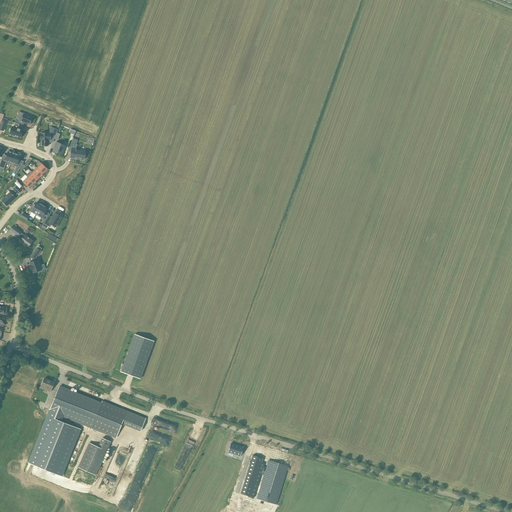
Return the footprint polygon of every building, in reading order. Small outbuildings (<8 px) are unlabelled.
[(16,118),(15,121),(23,125),(24,122),(30,125),(33,117),(24,113),(21,120),(16,118)] [(18,128),(19,124),(15,122),(13,127),(11,135),(20,138),(23,130),(18,128)] [(40,133),(40,140),(41,140),(41,146),(48,146),(48,140),(50,140),(53,141),(54,138),(57,133),(58,130),(54,128),(52,134),(48,134),(48,133),(40,133)] [(71,142),(70,146),(73,147),(73,149),(72,149),(71,158),(82,159),(83,152),(76,151),(77,149),(75,149),(77,145),(76,144),(77,140),(73,138),(71,142)] [(53,151),(62,155),(66,146),(56,142),(53,151)] [(8,151),(6,158),(2,157),(0,163),(0,166),(4,168),(6,163),(11,165),(15,153),(12,152),(12,151),(9,150),(9,151),(8,151)] [(20,155),(15,153),(11,165),(16,167),(15,169),(18,170),(22,165),(23,163),(24,161),(19,160),(20,155)] [(41,163),(37,168),(43,174),(48,170),(41,163)] [(37,168),(32,172),(39,179),(43,174),(37,168)] [(39,179),(32,172),(30,171),(26,175),(28,177),(34,184),(39,179)] [(28,177),(23,182),(30,188),(34,184),(28,177)] [(1,201),(6,207),(15,198),(14,197),(17,194),(18,194),(22,191),(17,186),(13,189),(15,191),(12,194),(10,192),(1,201)] [(42,205),(37,202),(34,206),(32,205),(29,210),(36,215),(42,205)] [(42,205),(36,215),(41,218),(40,220),(44,222),(48,215),(45,212),(47,208),(42,205)] [(49,216),(44,223),(50,227),(51,224),(56,227),(62,217),(55,213),(52,218),(49,216)] [(21,232),(13,226),(10,230),(18,236),(18,235),(22,238),(20,241),(28,247),(33,241),(25,235),(25,236),(20,232),(21,232)] [(37,248),(31,255),(35,258),(41,251),(37,248)] [(30,265),(29,265),(31,271),(32,271),(33,273),(37,272),(40,271),(41,270),(39,266),(40,266),(38,260),(37,260),(29,262),(30,265)] [(140,379),(154,341),(135,334),(121,372),(140,379)] [(54,382),(44,378),(41,385),(41,387),(47,390),(48,388),(52,389),(54,382)] [(59,388),(49,411),(63,416),(116,438),(117,435),(122,424),(140,431),(145,419),(127,412),(102,401),(101,403),(99,403),(81,395),(69,390),(66,389),(59,386),(59,388)] [(29,462),(28,463),(61,476),(80,429),(61,422),(63,416),(49,411),(49,412),(44,425),(29,462)] [(102,438),(98,447),(89,443),(79,468),(96,475),(111,441),(102,438)] [(240,456),(243,447),(231,443),(228,452),(240,456)] [(263,458),(253,455),(241,494),(254,498),(261,474),(264,475),(258,494),(257,499),(276,505),(277,500),(287,470),(288,467),(288,466),(269,460),(266,467),(264,466),(264,463),(261,463),(263,458)]
